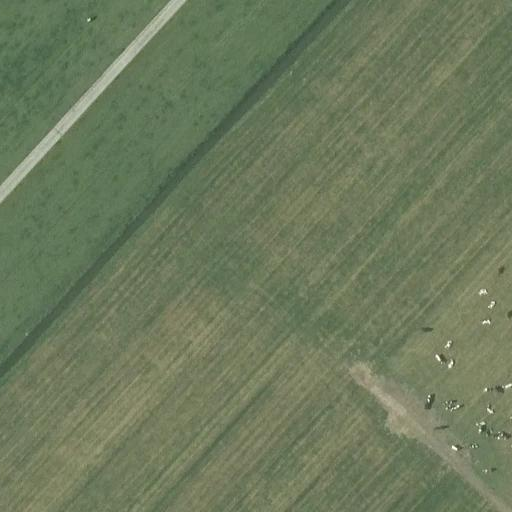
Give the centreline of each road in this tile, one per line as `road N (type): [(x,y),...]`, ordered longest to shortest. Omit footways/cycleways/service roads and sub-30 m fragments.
road 1 (track): [(0,191),(174,0)]
road 2 (track): [(511,498),(364,365)]
